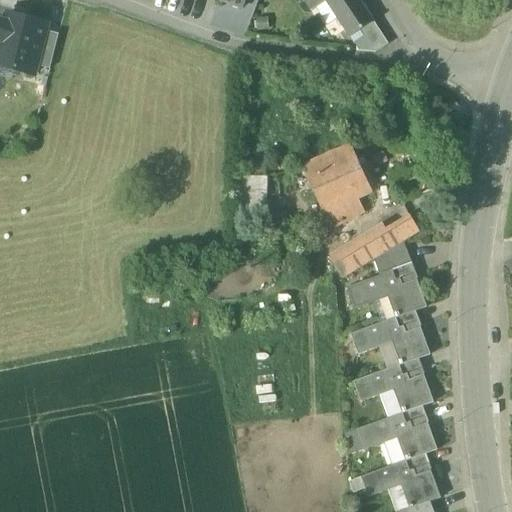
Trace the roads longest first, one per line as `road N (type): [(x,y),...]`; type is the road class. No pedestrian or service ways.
road 1 (secondary): [(494,511),(475,385),(474,265),(506,84)]
road 2 (residential): [(437,60),(241,46),(109,0)]
